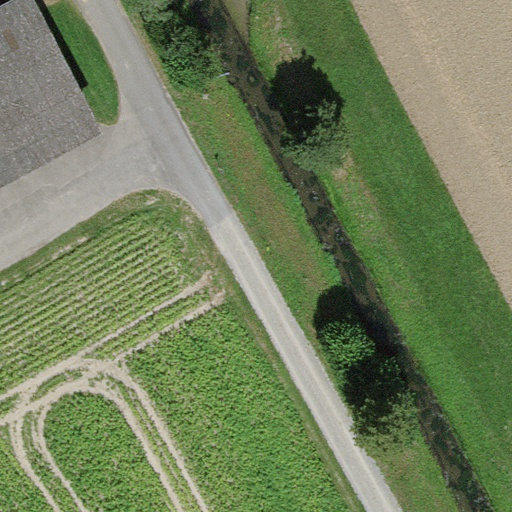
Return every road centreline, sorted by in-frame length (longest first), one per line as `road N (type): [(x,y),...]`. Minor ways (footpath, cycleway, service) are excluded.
road 1 (track): [(382,511),(177,137),(0,234)]
road 2 (residential): [(95,0),(177,137)]
